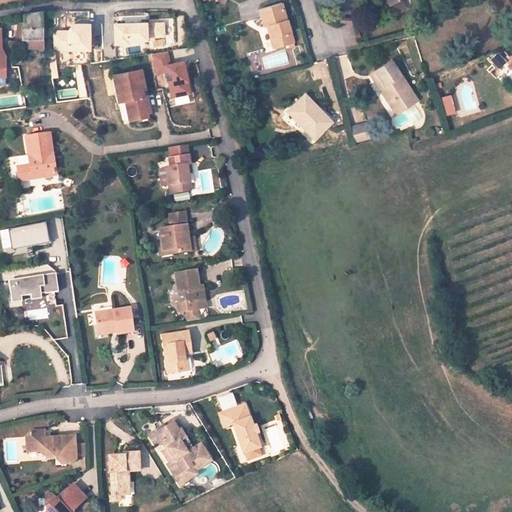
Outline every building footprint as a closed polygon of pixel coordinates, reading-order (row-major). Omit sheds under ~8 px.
[(269,22),(276,44),(293,39),(281,0),(277,0),(259,6),(264,23),(269,22)] [(32,43),(30,15),(11,17),(10,43),(32,43)] [(165,22),(113,23),(114,44),(149,43),(148,38),(165,38),(165,22)] [(69,23),(69,30),(53,30),(53,52),(91,52),(91,23),(69,23)] [(178,24),(165,24),(165,43),(177,43),(178,24)] [(33,51),(32,43),(10,43),(10,53),(33,51)] [(169,51),(152,54),(155,75),(165,73),(169,99),(191,96),(185,61),(171,63),(169,51)] [(388,84),(383,87),(400,112),(421,99),(394,58),(378,70),(388,84)] [(334,59),(309,65),(313,80),(324,78),(330,102),(343,99),(334,59)] [(137,94),(132,74),(105,81),(109,100),(116,98),(118,105),(122,125),(140,120),(140,117),(143,117),(138,100),(136,101),(134,94),(137,94)] [(335,120),(307,92),(290,108),(306,124),(303,126),(316,139),(335,120)] [(0,107),(25,106),(24,95),(0,96),(0,107)] [(306,124),(290,108),(288,111),(303,126),(306,124)] [(350,127),(354,141),(369,138),(365,122),(350,127)] [(10,169),(13,183),(27,180),(26,176),(49,170),(45,156),(43,156),(36,133),(16,138),(23,166),(10,169)] [(160,170),(162,189),(172,188),(172,195),(183,193),(180,175),(178,168),(183,167),(181,158),(161,160),(163,170),(160,170)] [(26,176),(27,180),(50,173),(49,170),(26,176)] [(27,215),(64,210),(61,189),(24,194),(27,215)] [(159,231),(161,242),(162,251),(172,250),(173,255),(188,253),(189,255),(196,253),(193,238),(186,239),(181,214),(166,217),(169,229),(159,231)] [(0,229),(0,234),(3,255),(32,251),(31,246),(49,243),(46,222),(0,229)] [(158,257),(173,255),(172,250),(162,251),(161,242),(156,242),(158,257)] [(7,271),(10,307),(23,306),(22,297),(58,294),(56,271),(49,271),(49,267),(7,271)] [(198,305),(203,304),(200,290),(197,274),(176,278),(182,307),(178,308),(180,317),(188,316),(189,321),(201,320),(198,305)] [(54,295),(47,296),(48,304),(55,303),(54,295)] [(47,309),(29,310),(29,319),(47,318),(47,309)] [(129,310),(94,315),(97,334),(114,331),(114,335),(115,337),(133,335),(129,310)] [(165,340),(172,378),(191,374),(189,362),(187,363),(186,358),(193,357),(190,336),(165,340)] [(245,409),(221,416),(225,430),(235,427),(244,457),(260,452),(249,415),(247,416),(245,409)] [(177,423),(181,432),(183,431),(185,430),(179,419),(166,425),(168,427),(177,423)] [(168,464),(174,477),(192,469),(194,473),(210,465),(202,447),(195,450),(193,451),(183,431),(181,432),(177,423),(168,427),(166,425),(152,432),(158,443),(166,439),(170,448),(165,451),(171,463),(168,464)] [(69,466),(74,460),(74,440),(56,441),(56,437),(43,437),(43,428),(29,429),(23,436),(24,452),(39,451),(39,454),(46,460),(54,460),(54,466),(69,466)] [(74,460),(84,459),(84,440),(74,440),(74,460)] [(110,470),(111,493),(120,493),(128,493),(127,469),(140,468),(139,449),(124,450),(124,454),(108,455),(109,470),(110,470)] [(196,477),(194,473),(192,469),(174,477),(178,485),(196,477)] [(46,511),(72,511),(73,510),(85,497),(72,484),(60,495),(63,498),(58,503),(51,495),(46,495),(46,511)]
